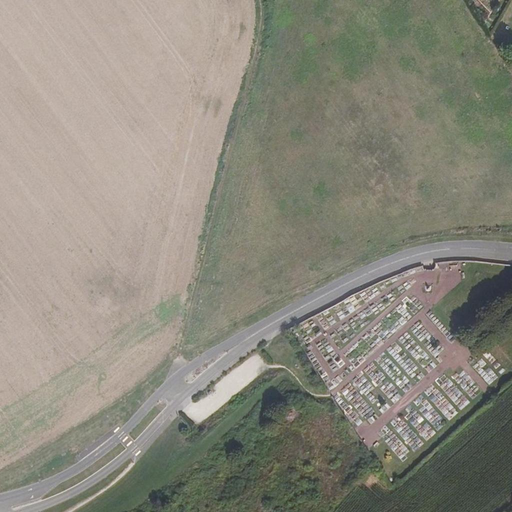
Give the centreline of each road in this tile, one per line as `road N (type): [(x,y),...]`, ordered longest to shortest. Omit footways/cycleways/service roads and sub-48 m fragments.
road 1 (track): [(181,383),(177,362),(258,0)]
road 2 (secondary): [(511,251),(453,247),(389,262),(245,338),(181,383)]
road 3 (secondary): [(21,511),(93,480),(167,410),(181,383)]
road 4 (secondary): [(181,383),(49,482)]
